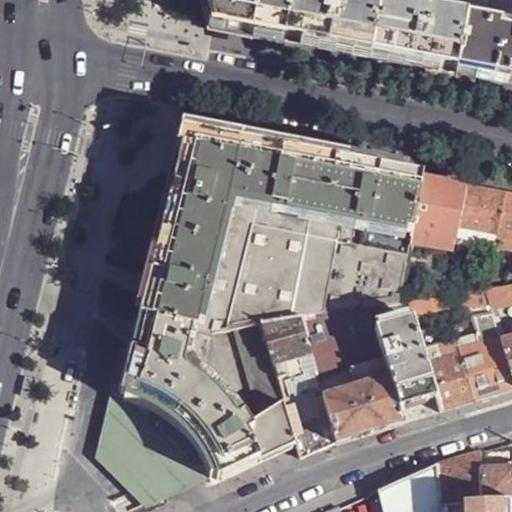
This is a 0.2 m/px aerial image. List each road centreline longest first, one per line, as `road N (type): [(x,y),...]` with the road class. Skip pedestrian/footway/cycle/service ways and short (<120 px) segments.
road 1 (tertiary): [(62,53),(511,139)]
road 2 (residential): [(244,511),(347,468),(511,417)]
road 3 (secondary): [(11,226),(51,148),(62,53)]
road 4 (secondary): [(10,44),(2,136),(11,226)]
